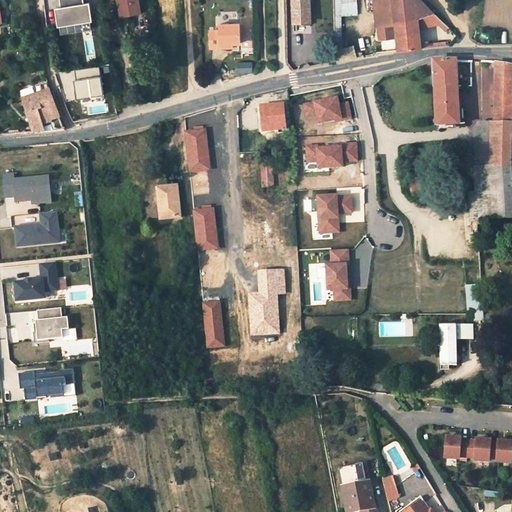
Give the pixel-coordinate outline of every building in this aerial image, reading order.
[(92,20),(89,2),(84,3),(83,0),(59,0),(61,6),(55,7),(58,26),(92,20)] [(141,13),(138,0),(117,0),(121,16),(141,13)] [(309,0),(291,0),(293,25),(311,25),(309,0)] [(342,50),(342,3),(357,2),(356,0),(335,0),(336,51),(342,50)] [(378,26),(379,40),(396,37),(398,50),(421,47),(421,44),(419,27),(418,18),(433,13),(420,0),(373,0),(377,26),(378,26)] [(419,27),(439,24),(445,31),(449,28),(433,13),(418,18),(419,27)] [(240,44),(239,24),(220,25),(220,30),(210,30),(211,49),(230,48),(230,44),(233,44),(240,44)] [(342,50),(336,51),(336,52),(336,61),(336,63),(353,58),(352,47),(342,50)] [(321,63),(331,61),(336,61),(336,52),(320,56),(321,63)] [(460,125),(456,60),(433,60),(437,126),(460,125)] [(511,65),(493,61),(492,66),(496,66),(495,87),(495,123),(480,122),(472,134),(476,197),(478,220),(486,219),(511,217),(511,167),(511,168),(511,167),(511,65)] [(99,66),(73,70),(78,98),(103,94),(99,66)] [(50,91),(22,100),(33,132),(45,132),(43,126),(51,124),(53,131),(64,130),(50,91)] [(337,98),(305,105),(307,118),(317,116),(319,124),(342,119),(342,121),(351,119),(351,117),(348,103),(339,105),(337,98)] [(284,104),(262,106),(264,130),(287,128),(284,104)] [(189,171),(211,169),(206,129),(185,131),(189,171)] [(341,148),(317,149),(317,146),(307,147),(308,162),(318,162),(318,168),(342,167),(342,162),(357,161),(357,143),(341,144),(341,148)] [(273,162),(262,163),(264,186),(274,186),(273,162)] [(13,175),(3,176),(6,198),(15,197),(16,203),(32,201),(35,201),(35,205),(52,203),(49,177),(14,180),(13,175)] [(421,179),(413,179),(413,193),(422,192),(421,179)] [(181,217),(178,186),(157,188),(160,208),(164,208),(165,219),(181,217)] [(338,194),(317,195),(319,235),(340,234),(339,215),(354,214),(353,196),(338,197),(338,194)] [(24,214),(23,204),(14,205),(13,198),(5,199),(6,215),(24,214)] [(218,248),(214,208),(194,210),(198,250),(218,248)] [(60,243),(57,213),(40,214),(42,226),(38,227),(38,226),(15,228),(17,247),(60,243)] [(350,249),(331,250),(331,263),(326,263),(327,290),(334,290),(334,302),(352,301),(351,279),(348,279),(348,264),(350,264),(350,249)] [(26,283),(16,284),(17,302),(45,299),(44,292),(58,291),(55,263),(41,264),(43,281),(33,282),(33,281),(26,282),(26,283)] [(251,336),(280,335),(278,293),(286,292),(285,270),(257,271),(258,294),(249,294),(251,336)] [(467,285),(469,314),(484,314),(482,285),(467,285)] [(224,346),(220,300),(202,302),(207,348),(224,346)] [(62,309),(37,311),(38,321),(36,322),(37,333),(34,333),(35,344),(50,343),(49,341),(64,339),(63,331),(69,330),(68,318),(63,319),(62,309)] [(441,358),(441,364),(448,365),(456,364),(457,337),(473,338),(472,324),(439,324),(439,328),(441,328),(441,334),(439,334),(440,338),(442,338),(442,344),(440,344),(438,344),(438,348),(440,348),(442,348),(442,354),(440,354),(440,358),(441,358)] [(440,358),(440,368),(449,368),(448,365),(441,364),(441,358),(440,358)] [(35,373),(19,375),(21,390),(24,390),(26,402),(38,401),(38,397),(51,395),(51,397),(64,396),(63,386),(75,385),(74,370),(60,371),(60,372),(45,374),(35,375),(35,373)] [(394,398),(390,402),(397,410),(401,406),(394,398)] [(476,441),(468,440),(461,440),(461,437),(446,436),(444,457),(459,458),(459,455),(467,456),(474,457),(474,459),(488,460),(489,458),(497,458),(496,461),(511,462),(511,449),(511,441),(498,440),(498,443),(490,442),(491,439),(476,438),(476,441)] [(386,481),(386,490),(396,488),(395,484),(386,481)] [(375,506),(370,483),(342,489),(347,511),(377,511),(376,506),(375,506)] [(433,511),(422,496),(400,511),(433,511)]
